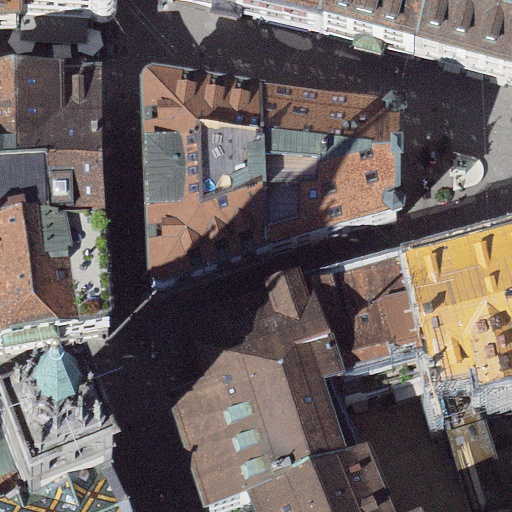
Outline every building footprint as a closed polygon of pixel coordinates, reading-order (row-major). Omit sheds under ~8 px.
[(0,0),(0,17),(109,32),(112,0),(0,0)] [(149,0),(148,10),(304,41),(312,0),(149,0)] [(312,0),(304,41),(401,66),(415,0),(312,0)] [(511,0),(415,0),(401,66),(511,91),(511,0)] [(87,90),(0,96),(0,247),(85,243),(87,90)] [(154,96),(144,104),(153,303),(167,306),(268,270),(264,114),(154,96)] [(388,127),(264,114),(268,270),(390,236),(388,127)] [(0,348),(92,336),(85,243),(0,247),(0,348)] [(511,244),(390,280),(413,377),(422,408),(478,398),(511,392),(511,244)] [(390,280),(310,302),(344,400),(413,377),(390,280)] [(195,511),(255,511),(361,473),(334,406),(344,400),(310,302),(303,303),(300,296),(265,307),(186,338),(190,354),(193,363),(194,374),(205,405),(193,409),(165,419),(195,511)] [(511,511),(511,497),(501,498),(478,398),(422,408),(459,511),(511,511)] [(0,511),(101,511),(74,441),(0,469),(0,511)] [(361,473),(255,511),(376,511),(369,470),(361,473)]
